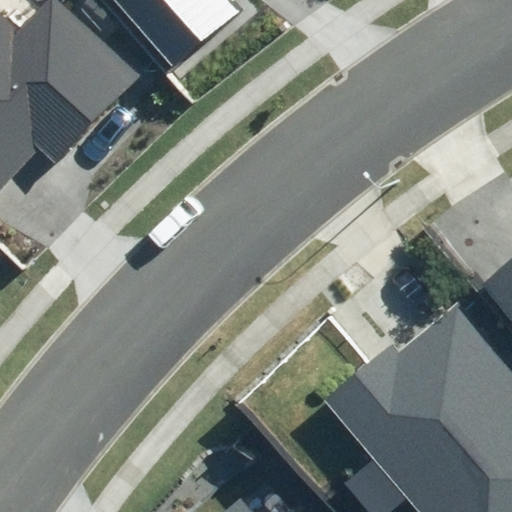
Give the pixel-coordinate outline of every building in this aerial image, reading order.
[(0,187),(37,147),(56,165),(140,74),(58,0),(44,0),(17,30),(0,14),(0,187)] [(110,0),(171,69),(238,10),(229,0),(110,0)] [(511,261),(482,286),(511,321),(511,261)] [(511,511),(511,353),(465,297),(399,351),(393,345),(326,400),(374,457),(342,483),(366,511),(389,511),(407,497),(419,511),(511,511)] [(257,511),(247,501),(234,511),(257,511)]
